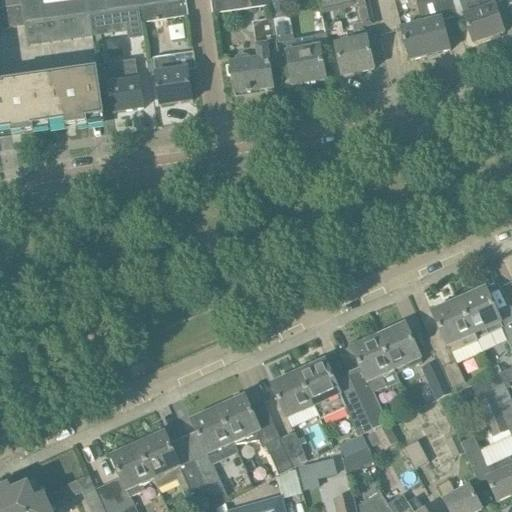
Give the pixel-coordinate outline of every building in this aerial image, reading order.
[(0,0),(0,10),(22,7),(20,0),(0,0)] [(128,11),(138,10),(186,3),(186,2),(182,3),(181,0),(22,0),(23,7),(26,26),(34,25),(45,23),(56,22),(78,18),(89,17),(105,14),(128,11)] [(210,0),(213,16),(271,8),(269,0),(210,0)] [(319,0),(321,12),(353,5),(358,25),(351,27),(354,42),(336,46),(343,78),(374,71),(364,24),(373,22),(368,0),(319,0)] [(456,18),(451,0),(432,0),(417,4),(422,25),(402,30),(410,62),(427,58),(426,56),(437,53),(437,55),(451,51),(443,21),(456,18)] [(505,34),(493,0),(458,0),(474,44),(505,34)] [(186,3),(138,10),(140,25),(188,18),(186,3)] [(23,7),(12,9),(14,28),(23,27),(26,26),(23,7)] [(12,9),(0,10),(3,30),(14,28),(12,9)] [(138,10),(128,11),(125,12),(130,39),(142,37),(140,25),(138,10)] [(89,17),(78,18),(81,39),(92,37),(89,17)] [(78,18),(67,20),(70,41),(81,39),(78,18)] [(291,18),(273,21),(276,44),(277,46),(295,43),(291,18)] [(67,20),(56,22),(59,42),(70,41),(67,20)] [(56,22),(45,23),(48,44),(59,42),(56,22)] [(45,23),(34,25),(37,45),(48,44),(45,23)] [(26,26),(23,27),(26,47),(37,45),(34,25),(26,26)] [(171,27),(172,39),(186,39),(185,26),(171,27)] [(328,48),(326,35),(314,37),(315,42),(286,47),(294,87),(326,81),(321,50),(328,48)] [(272,75),(281,74),(277,46),(276,44),(256,47),(258,60),(230,64),(230,67),(227,68),(229,77),(232,77),(235,97),(236,96),(236,94),(260,91),(261,93),(275,91),(272,75)] [(196,71),(194,54),(147,61),(150,78),(157,77),(161,107),(193,103),(188,72),(196,71)] [(98,74),(104,115),(144,110),(140,82),(137,82),(134,62),(106,66),(107,73),(98,74)] [(98,72),(48,79),(55,126),(105,119),(104,115),(98,74),(98,72)] [(48,79),(0,85),(0,106),(4,134),(55,126),(48,79)] [(459,305),(472,333),(484,327),(488,335),(503,329),(511,350),(511,317),(501,323),(486,290),(473,296),(474,298),(459,305)] [(459,305),(447,311),(445,308),(433,314),(447,347),(434,353),(441,369),(453,395),(467,389),(453,355),(465,350),(461,342),(474,337),(472,333),(459,305)] [(380,341),(394,373),(421,360),(406,326),(393,332),(394,334),(380,341)] [(393,373),(394,373),(380,341),(367,347),(365,344),(352,350),(362,372),(348,378),(372,432),(390,424),(376,394),(387,389),(382,378),(393,373)] [(358,438),(365,435),(372,432),(348,378),(335,384),(325,362),(313,368),(314,371),(300,377),(312,405),(313,404),(320,421),(345,410),(356,433),(358,438)] [(511,368),(500,374),(487,380),(488,380),(509,431),(511,430),(511,401),(507,390),(511,388),(509,384),(509,383),(511,382),(511,368)] [(439,401),(453,395),(441,369),(427,375),(439,401)] [(312,405),(300,377),(286,383),(285,380),(272,386),(288,421),(303,414),(301,409),(312,405)] [(493,440),(510,432),(509,431),(488,380),(471,388),(493,440)] [(234,407),(220,413),(232,441),(233,440),(235,446),(261,442),(260,433),(261,432),(245,398),(232,404),(234,407)] [(438,401),(414,410),(419,423),(443,414),(438,401)] [(220,413),(206,419),(205,416),(192,422),(207,456),(212,466),(214,465),(239,454),(232,441),(220,413)] [(399,444),(389,426),(367,438),(373,448),(381,444),(385,452),(387,450),(399,444)] [(215,510),(216,510),(194,462),(181,468),(165,434),(152,440),(153,443),(140,449),(152,477),(159,491),(177,482),(189,509),(210,499),(215,510)] [(281,441),(290,462),(305,456),(301,446),(307,443),(305,439),(299,441),(295,434),(281,441)] [(365,436),(365,435),(358,438),(339,447),(345,461),(369,450),(363,437),(365,436)] [(463,454),(455,438),(445,443),(452,459),(463,454)] [(488,469),(475,439),(462,445),(479,484),(488,480),(498,503),(511,496),(511,460),(511,458),(488,469)] [(429,464),(418,443),(404,450),(411,465),(415,472),(429,464)] [(124,486),(99,498),(100,500),(102,506),(104,511),(136,511),(131,501),(146,494),(141,482),(152,477),(140,449),(126,455),(125,452),(112,458),(124,486)] [(216,510),(231,503),(214,465),(212,466),(207,456),(194,462),(216,510)] [(334,461),(298,469),(304,493),(321,489),(319,481),(338,477),(334,461)] [(89,477),(72,485),(77,497),(83,494),(89,477)] [(89,477),(83,494),(86,500),(97,495),(89,477)] [(456,495),(450,483),(439,489),(446,501),(445,502),(450,511),(480,511),(482,511),(470,488),(456,495)] [(72,485),(66,487),(72,499),(77,497),(72,485)] [(66,487),(61,490),(66,502),(72,499),(66,487)] [(29,488),(0,501),(0,511),(49,511),(49,509),(43,498),(35,501),(29,488)] [(61,490),(55,493),(60,504),(66,502),(61,490)] [(55,493),(49,495),(54,507),(60,504),(55,493)] [(391,511),(390,506),(388,507),(380,494),(359,507),(360,511),(391,511)] [(49,495),(43,498),(49,509),(54,507),(49,495)] [(97,495),(86,500),(88,505),(100,500),(99,498),(97,495)] [(356,511),(353,497),(333,501),(336,511),(356,511)] [(403,497),(390,506),(391,511),(423,511),(416,500),(409,504),(403,497)] [(284,511),(281,499),(233,511),(284,511)] [(100,500),(88,505),(91,511),(102,506),(100,500)]
